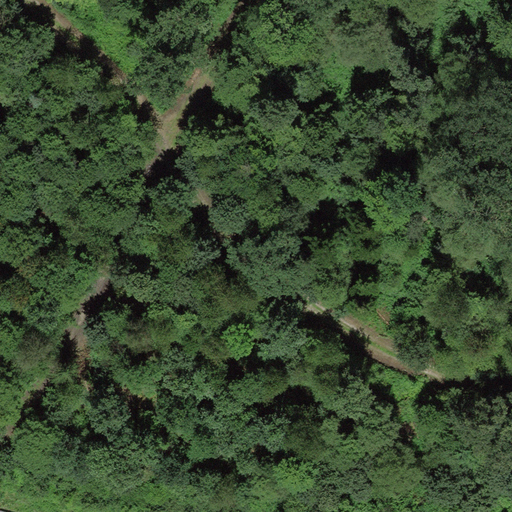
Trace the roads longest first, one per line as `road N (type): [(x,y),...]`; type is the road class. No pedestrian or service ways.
road 1 (track): [(25,0),(79,48),(259,269),(395,355),(511,391)]
road 2 (track): [(250,0),(166,151),(130,240),(47,370),(0,418)]
